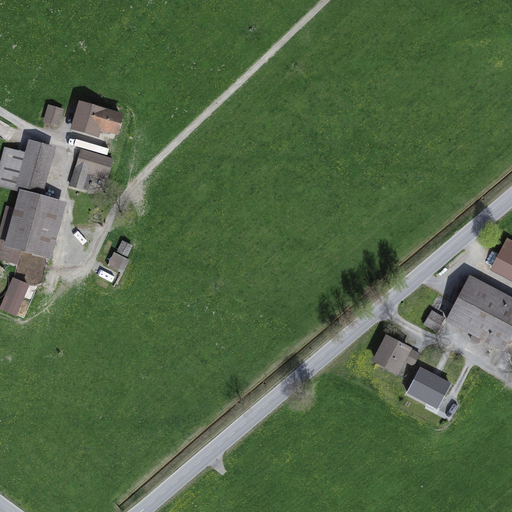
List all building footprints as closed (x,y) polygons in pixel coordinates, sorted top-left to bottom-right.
[(116,133),(121,116),(105,112),(96,109),(81,104),(73,129),(97,136),(99,128),(116,133)] [(62,111),(49,108),(45,120),(58,124),(62,111)] [(17,211),(8,208),(0,238),(0,258),(17,263),(20,250),(32,254),(32,255),(42,258),(42,256),(49,258),(59,220),(54,219),(58,202),(35,195),(48,147),(30,142),(27,154),(5,148),(0,166),(0,185),(22,192),(17,211)] [(82,189),(87,170),(108,176),(113,160),(81,151),(71,186),(82,189)] [(494,269),(511,278),(511,244),(508,242),(494,269)] [(123,243),(119,252),(126,255),(130,246),(123,243)] [(121,270),(126,259),(116,254),(111,265),(121,270)] [(14,278),(1,311),(19,318),(32,285),(14,278)] [(499,294),(469,278),(447,319),(482,337),(485,332),(507,344),(511,335),(511,307),(496,300),(499,294)] [(432,311),(424,324),(437,332),(445,319),(432,311)] [(413,366),(419,355),(387,338),(376,361),(397,372),(403,361),(413,366)] [(420,370),(408,394),(409,394),(410,391),(438,406),(436,409),(437,409),(449,385),(420,370)] [(436,409),(438,406),(410,391),(409,394),(436,409)]
